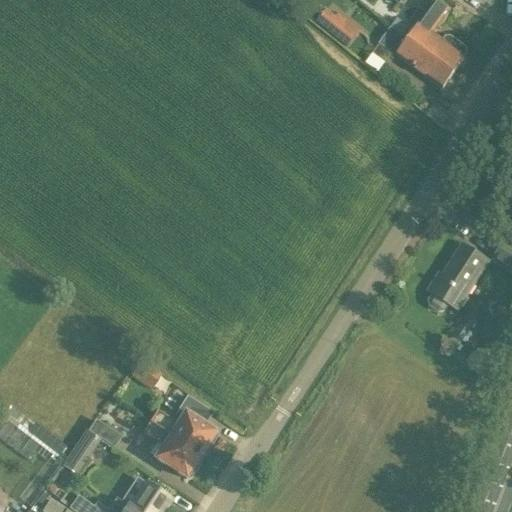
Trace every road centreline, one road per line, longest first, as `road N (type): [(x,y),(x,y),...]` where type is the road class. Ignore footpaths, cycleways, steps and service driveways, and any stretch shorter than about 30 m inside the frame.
road 1 (unclassified): [(287,409),(511,56)]
road 2 (residential): [(217,511),(287,409)]
